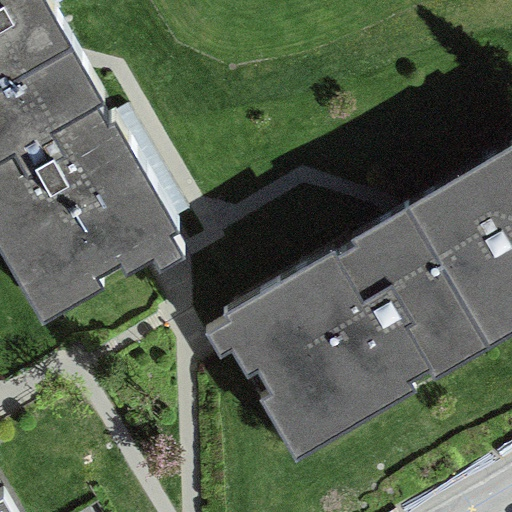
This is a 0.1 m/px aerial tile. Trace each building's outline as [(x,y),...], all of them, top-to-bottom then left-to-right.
[(0,0),(0,74),(73,32),(53,0),(0,0)] [(179,215),(73,32),(0,74),(0,223),(47,304),(58,297),(59,298),(104,272),(98,262),(120,249),(126,259),(154,243),(149,233),(179,215)] [(511,135),(406,197),(476,317),(495,305),(506,323),(511,318),(511,135)] [(224,304),(229,311),(207,324),(220,346),(231,340),(247,369),(258,363),(271,385),(260,391),(286,435),(322,414),(329,425),(413,377),(411,373),(429,363),(431,366),(467,346),(456,328),(476,317),(406,197),(352,229),(356,236),(337,247),(333,240),(224,304)] [(0,511),(17,511),(3,487),(0,488),(0,511)]
